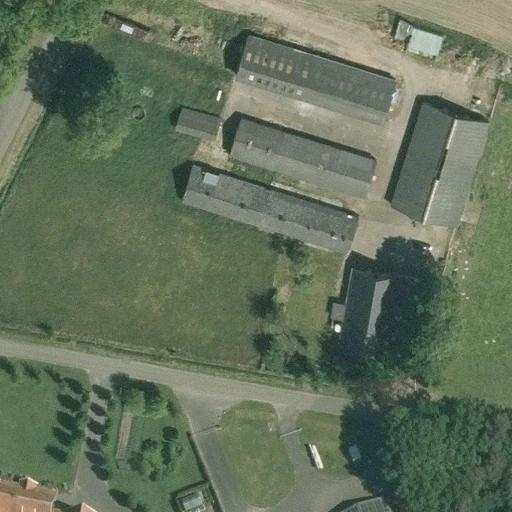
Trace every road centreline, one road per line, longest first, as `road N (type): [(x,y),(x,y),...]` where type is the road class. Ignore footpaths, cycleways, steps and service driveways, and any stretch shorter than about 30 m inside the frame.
road 1 (unclassified): [(511,443),(0,347)]
road 2 (unclassified): [(0,144),(71,0)]
